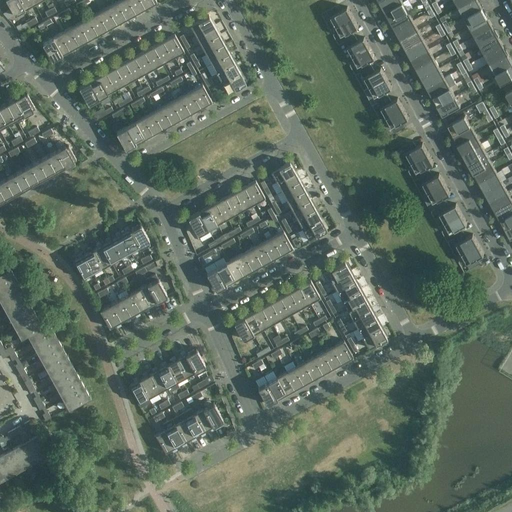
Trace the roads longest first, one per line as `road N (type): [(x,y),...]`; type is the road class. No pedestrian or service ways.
road 1 (residential): [(358,0),(511,275)]
road 2 (residential): [(258,428),(410,342)]
road 3 (residential): [(274,86),(122,166)]
road 4 (residential): [(192,0),(49,81)]
road 5 (residential): [(209,308),(352,229)]
road 6 (residential): [(161,209),(300,133)]
road 7 (residential): [(258,428),(209,308)]
road 8 (residential): [(410,342),(352,229)]
